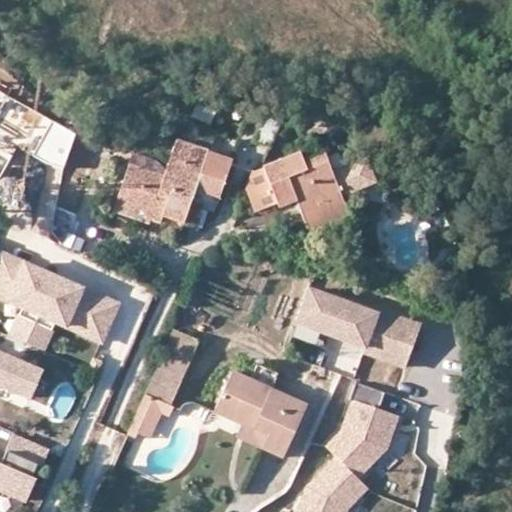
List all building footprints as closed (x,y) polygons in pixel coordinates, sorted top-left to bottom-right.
[(0,174),(1,175),(16,146),(59,169),(78,134),(0,93),(0,174)] [(281,121),(266,114),(255,139),(270,145),(281,121)] [(134,152),(117,199),(163,215),(183,221),(191,202),(213,210),(231,160),(177,140),(167,165),(134,152)] [(320,208),(343,199),(325,154),(304,162),(300,153),(263,167),(277,203),(279,208),(295,201),(302,216),(320,208)] [(277,203),(263,167),(252,172),(245,186),(255,211),(277,203)] [(163,215),(117,199),(113,211),(149,224),(152,220),(159,223),(163,215)] [(349,215),(343,199),(320,208),(325,220),(327,225),(349,215)] [(325,220),(320,208),(302,216),(307,227),(325,220)] [(20,316),(36,323),(50,291),(54,281),(38,274),(41,269),(1,252),(0,253),(0,296),(23,307),(20,316)] [(57,321),(103,341),(119,302),(72,282),(70,288),(54,281),(50,291),(36,323),(53,330),(57,321)] [(308,285),(296,319),(363,343),(362,348),(404,363),(419,321),(377,306),(375,309),(308,285)] [(28,343),(36,323),(20,316),(11,336),(28,343)] [(53,330),(36,323),(28,343),(44,350),(53,330)] [(198,341),(173,329),(145,394),(169,405),(198,341)] [(0,384),(30,397),(42,370),(0,351),(0,384)] [(270,389),(277,373),(256,364),(249,380),(270,389)] [(262,447),(283,456),(305,405),(270,389),(249,380),(231,372),(214,412),(242,424),(267,435),(262,447)] [(145,394),(127,435),(135,438),(137,433),(150,439),(163,413),(169,415),(173,407),(169,405),(145,394)] [(396,413),(349,397),(336,429),(322,442),(333,452),(356,474),(384,448),(396,413)] [(267,435),(242,424),(236,436),(262,447),(267,435)] [(0,489),(26,500),(36,478),(33,476),(38,465),(41,466),(48,450),(14,436),(2,463),(0,462),(0,489)] [(356,474),(333,452),(303,482),(291,511),(342,511),(344,507),(367,486),(356,474)]
